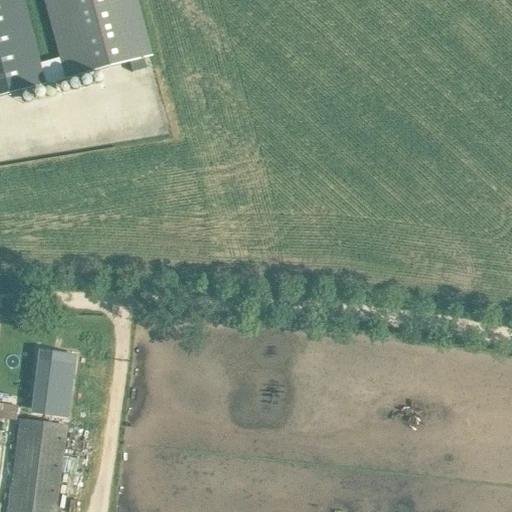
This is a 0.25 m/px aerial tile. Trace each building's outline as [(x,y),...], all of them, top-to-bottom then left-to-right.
[(22,0),(0,0),(0,97),(45,85),(40,65),(22,0)] [(136,0),(44,0),(60,59),(40,65),(45,85),(151,57),(136,0)] [(71,392),(75,355),(39,351),(34,387),(71,392)] [(0,419),(15,422),(17,406),(0,403),(0,419)] [(19,421),(7,511),(55,511),(66,427),(19,421)]
